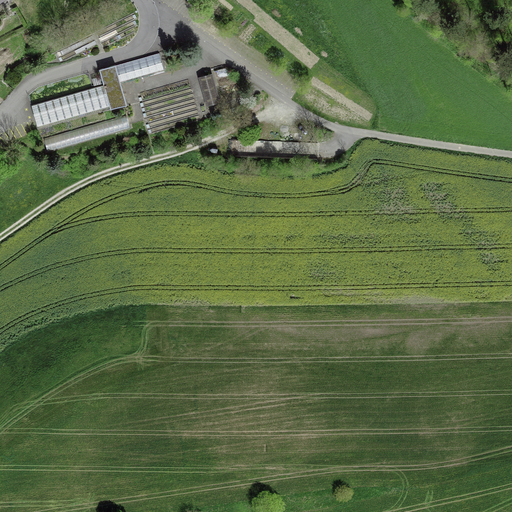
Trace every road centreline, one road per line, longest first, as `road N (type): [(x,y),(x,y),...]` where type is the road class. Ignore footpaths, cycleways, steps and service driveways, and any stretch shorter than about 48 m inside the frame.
road 1 (unclassified): [(148,12),(336,129),(511,152)]
road 2 (track): [(289,106),(84,182),(0,239)]
road 3 (residential): [(0,119),(39,78),(134,50),(148,12)]
road 4 (track): [(0,357),(66,325),(134,309)]
road 5 (track): [(413,0),(511,75)]
